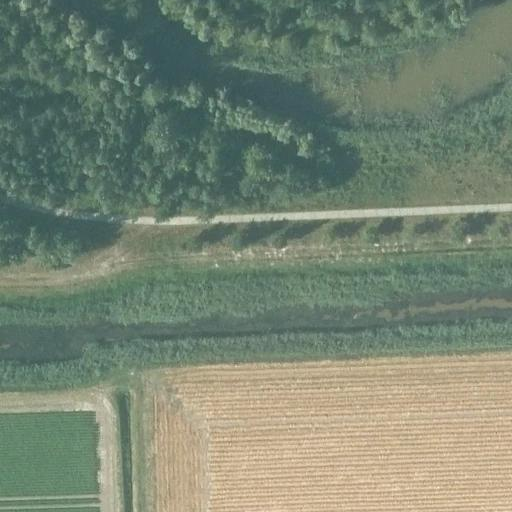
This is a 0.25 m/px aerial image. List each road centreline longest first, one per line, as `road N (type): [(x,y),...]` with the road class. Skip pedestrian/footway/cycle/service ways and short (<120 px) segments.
road 1 (track): [(511,243),(0,268)]
road 2 (track): [(137,107),(214,128),(314,179),(460,162),(511,141)]
road 3 (track): [(92,263),(120,220),(154,0)]
